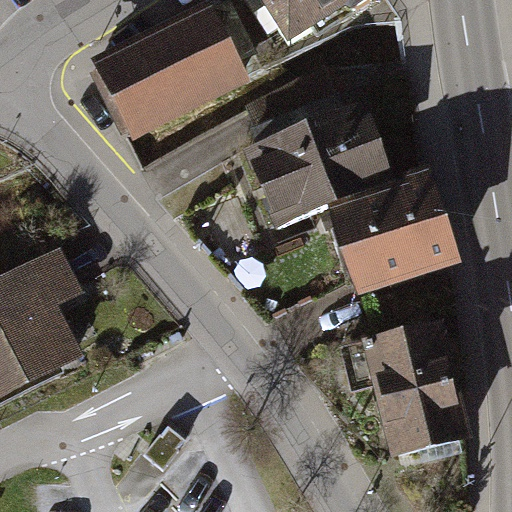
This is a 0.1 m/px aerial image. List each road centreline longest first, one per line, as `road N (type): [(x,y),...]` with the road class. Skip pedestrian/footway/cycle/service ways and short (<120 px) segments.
road 1 (residential): [(0,102),(46,134),(243,348),(343,511)]
road 2 (secondary): [(461,0),(511,318)]
road 3 (residential): [(114,0),(30,56),(0,99)]
